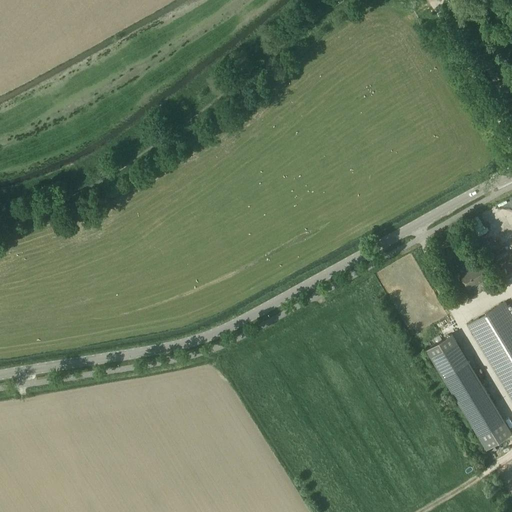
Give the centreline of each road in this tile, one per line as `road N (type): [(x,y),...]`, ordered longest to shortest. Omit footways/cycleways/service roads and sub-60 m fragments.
road 1 (tertiary): [(0,375),(222,331),(511,175)]
road 2 (track): [(511,287),(460,317),(435,278),(417,224)]
